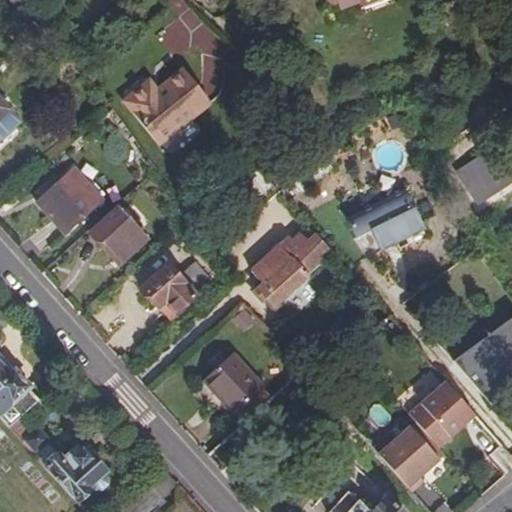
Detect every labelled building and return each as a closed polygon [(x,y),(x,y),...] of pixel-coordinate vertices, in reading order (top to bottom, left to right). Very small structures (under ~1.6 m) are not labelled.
[(24,1),(23,0),(0,0),(12,13),(15,10),(24,1)] [(26,0),(24,1),(15,10),(22,17),(31,8),(26,0)] [(324,0),(325,2),(330,4),(335,2),(338,10),(358,2),(356,0),(324,0)] [(381,0),(356,0),(358,2),(361,9),(381,0)] [(144,99),(135,88),(116,103),(149,147),(203,108),(178,73),(150,94),(144,99)] [(142,82),(135,88),(144,99),(150,94),(142,82)] [(0,138),(18,122),(0,103),(0,138)] [(511,184),(511,158),(502,143),(474,161),(497,194),(511,184)] [(333,168),(323,155),(290,181),(299,191),(302,189),(304,192),(333,168)] [(497,194),(474,161),(455,173),(479,207),(497,194)] [(97,202),(67,168),(30,201),(60,236),(97,202)] [(276,192),(256,169),(233,189),(257,216),(280,197),(276,192)] [(424,230),(404,190),(345,219),(355,239),(369,232),(379,252),(424,230)] [(142,239),(114,208),(85,234),(98,249),(102,245),(116,262),(142,239)] [(271,305),(330,252),(307,227),(289,242),(284,236),(247,270),(258,283),(255,286),(271,305)] [(205,281),(188,264),(172,277),(162,266),(135,290),(152,308),(157,304),(168,316),(205,281)] [(232,309),(242,320),(250,314),(240,302),(232,309)] [(511,324),(455,366),(486,402),(511,383),(511,324)] [(261,388),(232,354),(201,381),(231,414),(261,388)] [(35,401),(24,388),(26,386),(10,370),(5,374),(0,368),(0,418),(7,426),(15,419),(35,401)] [(413,422),(436,447),(473,414),(444,381),(407,414),(413,422)] [(313,425),(332,407),(310,383),(291,401),(313,425)] [(15,419),(7,426),(73,499),(88,485),(90,487),(97,488),(106,480),(106,478),(107,476),(88,453),(84,455),(78,448),(75,449),(71,444),(57,455),(50,455),(51,450),(41,440),(43,438),(34,427),(27,433),(15,419)] [(408,427),(437,459),(443,454),(436,447),(413,422),(408,427)] [(408,427),(376,455),(409,491),(421,480),(418,477),(437,459),(408,427)] [(174,485),(162,472),(118,511),(119,511),(150,511),(162,502),(159,498),(174,485)] [(403,511),(386,496),(369,511),(367,511),(355,500),(353,503),(343,494),(326,511),(403,511)]
